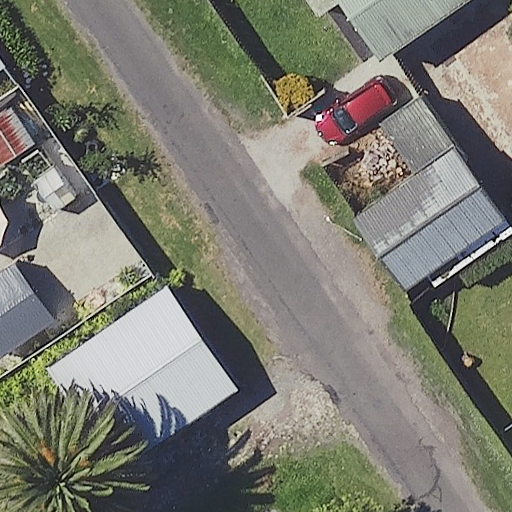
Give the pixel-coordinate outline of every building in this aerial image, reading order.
[(356,0),(392,52),(469,0),(356,0)] [(0,78),(15,68),(0,47),(0,78)] [(43,140),(17,103),(0,114),(0,151),(9,164),(43,140)] [(511,225),(436,106),(342,165),(420,287),(511,228),(511,225)] [(61,316),(24,264),(0,281),(0,347),(5,355),(61,316)] [(171,285),(59,364),(130,465),(243,386),(171,285)]
